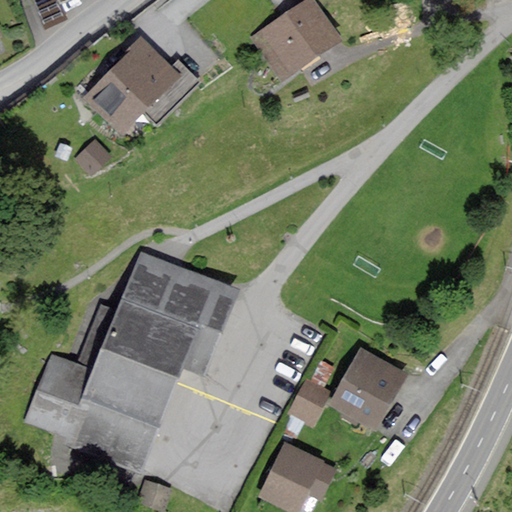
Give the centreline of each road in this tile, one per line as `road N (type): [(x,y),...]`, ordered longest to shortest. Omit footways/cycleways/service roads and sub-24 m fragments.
road 1 (secondary): [(511,374),(442,511)]
road 2 (residential): [(115,0),(0,81)]
